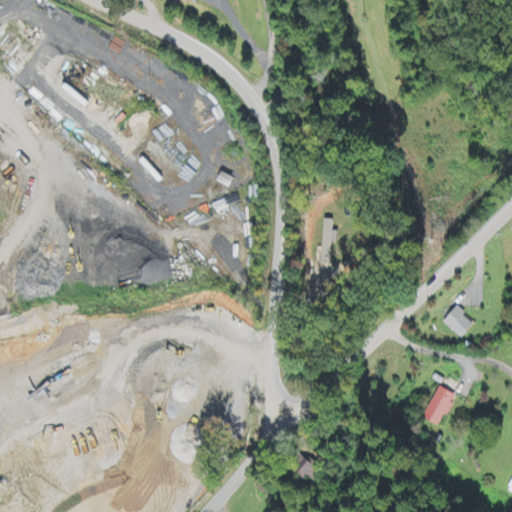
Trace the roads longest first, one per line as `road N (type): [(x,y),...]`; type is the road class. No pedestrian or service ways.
road 1 (residential): [(101,0),(188,41),(253,97),(270,130),(282,194),(284,428)]
road 2 (residential): [(333,376),(511,202)]
road 3 (residential): [(206,511),(333,376)]
